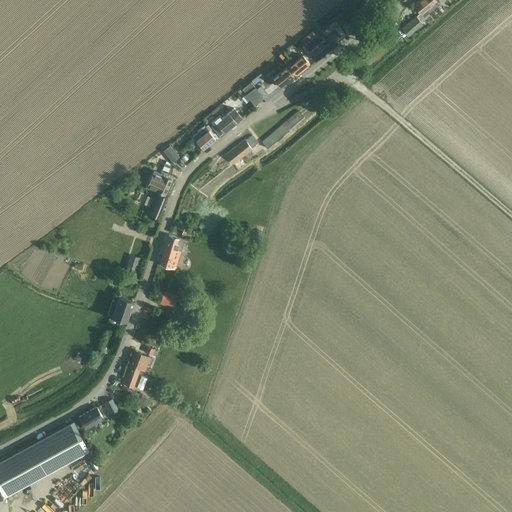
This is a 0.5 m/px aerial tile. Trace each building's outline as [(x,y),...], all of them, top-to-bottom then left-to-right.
[(424,16),(438,4),(434,0),(419,0),(414,5),(421,13),(424,16)] [(408,35),(421,23),(416,17),(402,29),(408,35)] [(336,21),(322,32),(325,35),(339,25),(336,21)] [(318,32),(304,44),(313,56),(328,45),(318,32)] [(299,41),(293,45),(296,49),(302,44),(299,41)] [(309,63),(302,55),(295,62),(293,59),(287,65),(288,67),(295,75),(309,63)] [(280,87),(293,76),(285,67),(273,77),(273,78),(271,80),(274,83),(276,82),(280,87)] [(251,82),(242,89),(246,95),(251,91),(255,87),(251,82)] [(211,112),(203,119),(208,124),(211,122),(213,125),(211,126),(219,136),(241,118),(234,108),(221,118),(219,115),(215,119),(213,117),(221,111),(217,107),(211,112)] [(267,148),(288,129),(303,116),(298,111),(261,141),(267,148)] [(213,136),(216,135),(210,128),(201,136),(198,132),(192,136),(203,149),(215,138),(213,136)] [(258,142),(252,135),(246,140),(245,139),(226,154),(233,163),(252,149),(251,148),(258,142)] [(172,162),(179,157),(170,145),(163,151),(172,162)] [(155,173),(148,189),(164,195),(171,180),(155,173)] [(158,218),(167,197),(154,192),(146,213),(158,218)] [(193,196),(186,193),(181,205),(188,208),(193,196)] [(126,199),(124,205),(133,208),(135,203),(126,199)] [(184,228),(181,233),(188,237),(191,231),(184,228)] [(175,268),(183,240),(168,235),(159,264),(175,268)] [(142,258),(130,254),(125,271),(137,275),(142,258)] [(174,306),(177,295),(164,291),(160,302),(174,306)] [(126,321),(133,301),(118,296),(112,316),(126,321)] [(154,355),(156,349),(154,348),(146,345),(144,351),(154,355)] [(129,366),(138,370),(139,368),(143,369),(149,355),(144,354),(135,350),(129,366)] [(133,386),(138,370),(129,366),(123,382),(133,386)] [(132,390),(123,385),(119,390),(128,396),(132,390)] [(132,390),(128,396),(134,400),(135,399),(136,397),(139,393),(132,390)] [(146,397),(139,393),(136,397),(135,399),(142,403),(146,397)] [(110,414),(118,410),(112,399),(104,403),(110,414)] [(84,427),(102,417),(96,407),(79,417),(84,427)] [(0,488),(4,496),(89,449),(74,420),(0,460),(0,488)]
